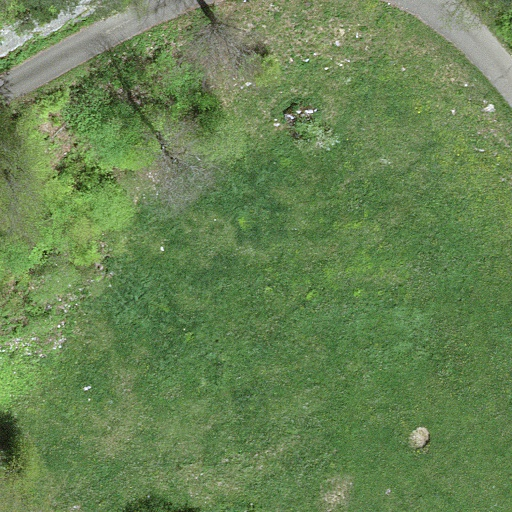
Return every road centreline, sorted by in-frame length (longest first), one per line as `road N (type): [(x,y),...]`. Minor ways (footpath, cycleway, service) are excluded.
road 1 (unclassified): [(175,0),(0,92)]
road 2 (unclassified): [(511,87),(461,30),(420,0)]
